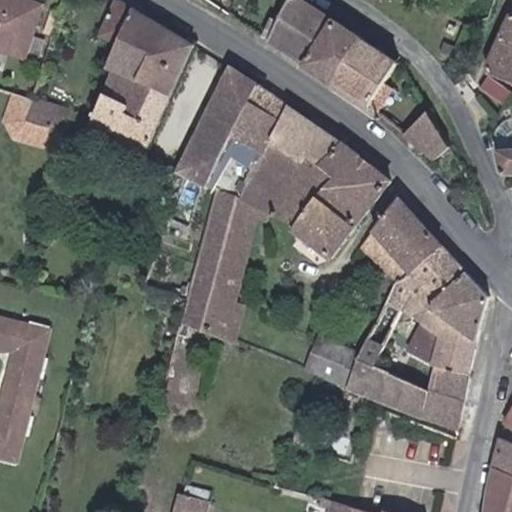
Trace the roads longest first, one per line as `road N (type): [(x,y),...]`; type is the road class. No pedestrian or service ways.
road 1 (unclassified): [(159,0),(323,103),(411,171),(503,271)]
road 2 (unclassified): [(503,271),(502,207),(448,89),(416,52),(338,0)]
road 3 (residential): [(466,511),(511,310)]
